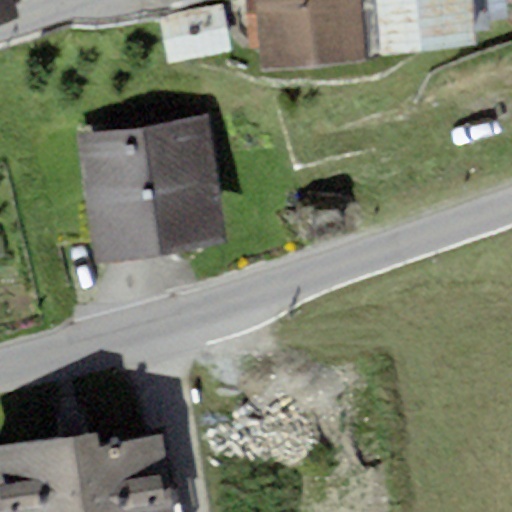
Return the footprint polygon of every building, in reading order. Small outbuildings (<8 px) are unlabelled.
[(14,0),(0,0),(0,20),(19,15),(14,0)] [(237,0),(242,41),(258,40),(260,67),(373,56),(367,0),(237,0)] [(382,55),(376,0),(367,0),(373,56),(382,55)] [(376,0),(382,55),(477,47),(476,32),(472,0),(376,0)] [(486,0),(472,0),(476,32),(490,31),(486,0)] [(231,50),(221,6),(160,20),(170,64),(231,50)] [(208,115),(78,137),(99,264),(230,243),(208,115)] [(99,430),(0,445),(0,511),(175,511),(164,435),(101,445),(99,430)]
